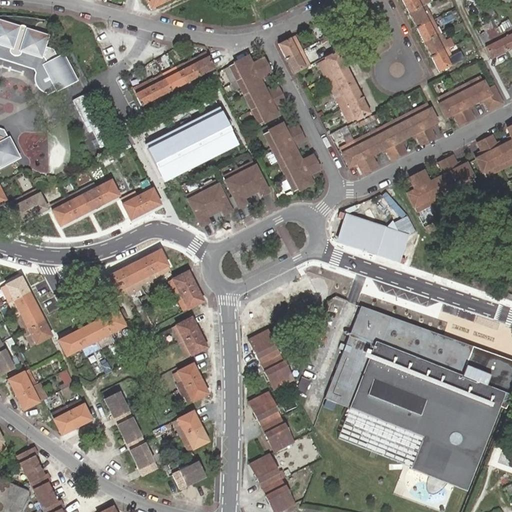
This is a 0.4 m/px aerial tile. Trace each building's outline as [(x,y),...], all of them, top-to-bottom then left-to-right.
[(145,0),(149,7),(151,9),(156,7),(165,2),(165,3),(166,3),(164,0),(145,0)] [(400,0),(406,9),(409,14),(411,12),(420,8),(430,3),(428,0),(400,0)] [(425,5),(420,8),(424,14),(429,12),(425,5)] [(411,12),(409,14),(411,19),(416,27),(415,28),(428,22),(433,20),(429,12),(424,14),(420,8),(411,12)] [(428,22),(415,28),(416,29),(416,28),(421,37),(423,42),(426,41),(435,37),(432,30),(437,28),(433,20),(428,22)] [(0,167),(18,158),(4,131),(0,129),(0,58),(34,68),(47,94),(75,80),(63,56),(58,58),(53,49),(43,47),(46,37),(0,23),(0,167)] [(499,40),(506,52),(511,48),(511,28),(511,26),(504,30),(505,31),(497,35),(499,40)] [(432,30),(435,37),(440,34),(437,28),(432,30)] [(506,52),(499,40),(497,35),(494,30),(479,37),(482,43),(484,48),(489,57),(490,59),(496,57),(505,52),(505,53),(506,52)] [(440,34),(435,37),(438,43),(443,41),(440,34)] [(298,43),(294,35),(289,38),(290,38),(293,45),(298,43)] [(426,41),(423,42),(426,47),(431,56),(430,57),(442,51),(447,49),(453,46),(449,38),(443,41),(438,43),(435,37),(426,41)] [(297,53),(302,50),(301,49),(299,44),(298,43),(293,45),(290,38),(280,43),(278,44),(280,49),(285,59),(284,59),(285,59),(297,53)] [(296,72),(305,67),(310,65),(306,58),(312,56),(308,48),(302,51),(302,50),(297,53),(285,59),(285,60),(286,59),(290,69),(293,74),(295,72),(296,72)] [(442,51),(430,57),(430,58),(431,57),(435,66),(438,72),(441,70),(450,66),(446,58),(451,56),(447,49),(442,51)] [(335,52),(334,52),(324,58),(332,74),(346,66),(345,66),(341,57),(337,51),(335,52)] [(201,60),(208,57),(205,52),(198,55),(201,60)] [(193,64),(199,77),(200,77),(199,76),(208,71),(214,69),(212,66),(208,57),(201,60),(198,55),(190,60),(193,64)] [(312,56),(306,58),(310,65),(315,62),(312,56)] [(446,58),(450,66),(455,63),(451,57),(451,56),(446,58)] [(247,57),(230,66),(233,74),(237,75),(240,73),(242,78),(266,66),(263,59),(256,63),(251,65),(249,61),(247,57)] [(332,74),(324,58),(319,60),(316,62),(324,78),(327,76),(332,74)] [(199,77),(193,64),(190,60),(182,63),(185,69),(182,70),(178,72),(183,81),(184,83),(189,81),(198,76),(199,77)] [(182,63),(176,67),(178,72),(182,70),(185,69),(182,63)] [(266,66),(242,78),(244,83),(242,84),(241,89),(245,95),(262,86),(261,83),(258,78),(263,76),(270,73),(266,66)] [(346,67),(346,66),(332,74),(327,76),(324,78),(332,93),(335,92),(340,89),(351,83),(353,82),(350,76),(346,67)] [(179,86),(184,83),(183,81),(178,72),(172,75),(170,70),(161,74),(164,79),(170,91),(171,91),(170,91),(179,86)] [(233,74),(241,89),(242,84),(244,83),(242,78),(240,73),(237,75),(233,74)] [(164,79),(161,74),(147,82),(150,87),(154,96),(155,98),(160,96),(169,91),(170,92),(170,91),(164,79)] [(488,110),(501,104),(492,86),(486,89),(483,82),(478,84),(476,82),(473,81),(465,85),(474,103),(478,101),(482,99),(485,103),(488,110)] [(141,85),(133,89),(135,94),(141,106),(142,106),(141,105),(150,101),(155,98),(154,96),(150,87),(147,82),(141,85)] [(357,88),(353,82),(351,83),(340,89),(348,105),(362,97),(361,97),(357,88)] [(474,103),(465,85),(458,89),(457,92),(458,94),(453,97),(466,121),(472,118),(469,112),(466,107),(471,104),(474,103)] [(245,95),(248,102),(252,103),(254,102),(257,107),(281,95),(278,89),(271,92),(266,95),(264,90),(262,86),(245,95)] [(335,92),(332,93),(340,109),(341,109),(348,105),(340,89),(335,92)] [(458,89),(443,96),(447,97),(448,100),(453,97),(458,94),(457,92),(458,89)] [(281,95),(257,107),(260,112),(257,114),(256,117),(260,125),(277,116),(275,112),(273,107),(278,105),(285,102),(281,95)] [(459,125),(466,121),(453,97),(448,100),(447,97),(443,96),(436,100),(445,117),(449,116),(453,113),(456,118),(459,125)] [(348,125),(356,121),(367,115),(369,114),(366,108),(362,98),(362,97),(348,105),(341,109),(340,109),(348,125)] [(248,102),(256,117),(257,114),(260,112),(257,107),(254,102),(252,103),(248,102)] [(420,114),(415,116),(427,141),(434,138),(430,131),(428,126),(432,124),(436,122),(427,104),(420,108),(419,112),(420,114)] [(420,108),(405,116),(408,117),(410,119),(415,116),(420,114),(419,112),(420,108)] [(222,111),(146,149),(163,183),(239,145),(222,111)] [(427,141),(415,116),(410,119),(408,117),(405,116),(398,119),(407,137),(410,135),(415,133),(417,138),(420,144),(427,141)] [(407,137),(398,119),(391,123),(389,126),(391,129),(385,131),(398,156),(405,153),(401,146),(399,141),(403,139),(407,137)] [(391,123),(376,131),(379,132),(380,134),(385,131),(391,129),(389,126),(391,123)] [(282,125),(264,134),(268,141),(271,142),(274,141),(277,146),(301,133),(298,127),(291,130),(286,133),(283,128),(282,125)] [(391,159),(398,156),(385,131),(380,134),(379,132),(376,131),(368,134),(377,152),(381,150),(385,148),(388,153),(391,159)] [(301,133),(277,146),(279,151),(277,152),(275,156),(279,163),(297,154),(295,150),(293,146),(297,143),(304,140),(301,133)] [(377,152),(368,134),(361,138),(359,142),(361,144),(356,146),(369,171),(376,167),(372,161),(370,156),(374,153),(377,152)] [(491,137),(484,140),(496,165),(502,162),(503,165),(506,166),(511,162),(511,158),(505,144),(501,146),(497,148),(494,143),(491,137)] [(361,138),(347,145),(350,146),(351,149),(356,146),(361,144),(359,142),(361,138)] [(476,159),(484,177),(491,173),(492,170),(491,167),(496,165),(484,140),(477,144),(481,150),(483,155),(479,158),(476,159)] [(271,142),(268,141),(275,156),(277,152),(279,151),(277,146),(274,141),(271,142)] [(362,174),(369,171),(356,146),(351,149),(350,146),(347,145),(339,149),(348,167),(352,165),(356,163),(359,167),(362,174)] [(298,158),(297,154),(279,163),(283,170),(286,172),(289,170),(291,175),(316,163),(312,156),(306,160),(301,162),(298,158)] [(452,157),(445,160),(457,184),(462,182),(464,184),(467,185),(474,182),(465,164),(462,166),(457,168),(455,163),(452,157)] [(440,177),(436,179),(445,197),(452,193),(453,190),(452,187),(457,184),(445,160),(438,164),(441,170),(444,175),(440,177)] [(492,170),(491,173),(506,166),(503,165),(502,162),(496,165),(491,167),(492,170)] [(319,169),(316,163),(291,175),(294,180),(291,181),(290,184),(294,192),(312,183),(310,180),(308,175),(312,173),(319,169)] [(261,196),(267,192),(254,166),(250,168),(249,167),(245,166),(237,170),(247,188),(255,184),(258,190),(261,196)] [(247,188),(237,170),(230,173),(228,177),(229,179),(224,181),(238,207),(245,203),(242,198),(239,192),(247,188)] [(286,172),(283,170),(290,184),(291,181),(294,180),(291,175),(289,170),(286,172)] [(422,172),(415,175),(428,199),(432,197),(434,200),(437,201),(445,197),(436,179),(432,181),(428,183),(422,172)] [(407,194),(416,211),(424,208),(425,204),(423,202),(428,199),(415,175),(409,179),(412,185),(415,190),(410,192),(407,194)] [(96,188),(103,203),(110,199),(118,196),(116,193),(110,181),(96,188)] [(137,197),(144,212),(152,208),(159,204),(158,202),(152,189),(147,181),(140,185),(144,193),(137,197)] [(453,190),(452,193),(467,185),(464,184),(462,182),(457,184),(452,187),(453,190)] [(208,184),(200,188),(210,207),(217,203),(221,209),(223,214),(230,211),(217,185),(212,187),(212,186),(208,184)] [(239,192),(242,198),(258,190),(255,184),(247,188),(239,192)] [(80,193),(81,196),(96,188),(94,186),(80,193)] [(87,208),(89,211),(96,207),(103,203),(96,188),(81,196),(87,208)] [(210,207),(200,188),(193,192),(191,196),(192,197),(187,199),(200,225),(207,222),(205,217),(202,210),(210,207)] [(22,197),(24,201),(39,194),(38,194),(36,189),(22,197)] [(134,191),(119,199),(122,204),(137,197),(134,191)] [(80,193),(65,200),(67,203),(81,196),(80,193)] [(24,201),(32,216),(39,213),(46,209),(45,206),(39,194),(24,201)] [(67,203),(74,218),(82,214),(89,211),(87,208),(81,196),(67,203)] [(22,197),(7,204),(8,206),(9,209),(18,204),(24,201),(22,197)] [(137,197),(122,204),(128,216),(130,219),(137,215),(144,212),(137,197)] [(425,204),(424,208),(437,201),(434,200),(432,197),(428,199),(423,202),(425,204)] [(50,207),(52,211),(67,203),(65,200),(50,207)] [(18,204),(9,209),(15,221),(17,224),(24,220),(32,216),(24,201),(18,204)] [(67,203),(52,211),(58,223),(59,225),(67,222),(74,218),(67,203)] [(210,207),(202,210),(205,217),(221,209),(217,203),(210,207)] [(408,236),(344,215),(335,243),(399,264),(408,236)] [(152,273),(167,265),(161,253),(159,250),(152,254),(144,257),(152,273)] [(137,280),(152,273),(144,257),(137,261),(130,264),(131,268),(137,280)] [(115,272),(123,288),(137,280),(131,268),(130,264),(123,268),(115,272)] [(154,277),(169,269),(167,265),(152,273),(154,277)] [(108,295),(123,288),(115,272),(108,276),(101,279),(102,283),(108,295)] [(172,279),(180,294),(195,286),(191,279),(188,272),(184,273),(174,278),(172,279)] [(154,277),(152,273),(137,280),(140,285),(155,278),(154,277)] [(13,300),(28,292),(25,285),(21,277),(17,279),(5,285),(13,300)] [(172,279),(167,282),(175,297),(180,294),(172,279)] [(9,302),(13,300),(5,285),(1,288),(9,302)] [(182,298),(187,309),(199,303),(203,301),(199,294),(195,286),(180,294),(175,297),(177,300),(182,298)] [(126,292),(123,288),(108,295),(111,299),(126,292)] [(32,308),(36,307),(32,300),(28,292),(13,300),(9,302),(16,317),(20,315),(32,308)] [(177,300),(183,311),(187,309),(182,298),(177,300)] [(511,396),(511,361),(360,306),(359,309),(494,362),(485,386),(503,394),(511,396)] [(28,329),(43,321),(39,314),(36,307),(32,308),(20,315),(28,329)] [(494,362),(359,309),(323,399),(347,408),(421,437),(408,469),(465,491),(498,407),(503,394),(485,386),(494,362)] [(109,334),(124,326),(118,314),(116,310),(109,314),(102,318),(109,334)] [(16,317),(23,332),(24,331),(28,329),(20,315),(16,317)] [(89,329),(95,341),(109,334),(102,318),(94,322),(87,325),(89,329)] [(188,319),(176,325),(183,340),(198,332),(195,325),(191,318),(188,319)] [(28,329),(35,344),(47,337),(51,336),(47,329),(43,321),(28,329)] [(73,333),(80,348),(95,341),(89,329),(87,325),(80,329),(73,333)] [(171,328),(178,343),(183,340),(176,325),(171,328)] [(24,331),(23,332),(30,346),(35,344),(28,329),(24,331)] [(264,331),(252,338),(259,350),(261,356),(276,348),(270,337),(268,338),(264,331)] [(198,332),(183,340),(191,355),(203,349),(206,347),(202,340),(198,332)] [(60,344),(66,356),(67,355),(80,348),(73,333),(66,336),(58,340),(60,344)] [(259,350),(252,338),(250,339),(255,349),(253,350),(257,358),(261,356),(259,350)] [(178,343),(186,358),(191,355),(183,340),(178,343)] [(0,343),(0,375),(13,369),(0,343)] [(261,356),(265,363),(280,355),(276,348),(261,356)] [(266,364),(268,369),(283,362),(280,355),(265,363),(266,364)] [(260,365),(265,363),(261,356),(257,358),(260,365)] [(272,376),(287,369),(283,362),(268,369),(272,376)] [(264,372),(268,369),(266,364),(265,363),(260,365),(264,372)] [(189,366),(177,372),(181,379),(175,383),(178,390),(184,386),(200,379),(196,371),(192,364),(189,366)] [(289,373),(287,369),(272,376),(268,369),(264,372),(268,380),(271,378),(276,388),(290,381),(286,374),(289,373)] [(59,373),(66,388),(70,385),(73,384),(65,370),(59,373)] [(23,373),(11,379),(7,380),(11,388),(15,395),(30,387),(35,385),(27,371),(23,373)] [(177,372),(171,375),(175,382),(181,379),(177,372)] [(305,394),(309,380),(299,377),(295,392),(305,394)] [(204,386),(200,379),(184,386),(178,390),(186,404),(192,401),(204,395),(208,393),(204,386)] [(45,398),(38,383),(35,385),(30,387),(15,395),(19,403),(22,410),(26,408),(38,402),(43,399),(45,398)] [(72,390),(70,385),(66,388),(60,390),(63,395),(72,390)] [(118,392),(103,399),(110,413),(113,412),(119,424),(131,417),(118,392)] [(265,395),(265,394),(250,401),(255,411),(253,412),(257,420),(263,417),(261,414),(254,401),(265,395)] [(511,398),(511,396),(503,394),(498,407),(507,411),(511,398)] [(268,400),(265,395),(254,401),(261,414),(263,417),(276,410),(271,399),(268,400)] [(68,412),(76,427),(83,424),(90,420),(89,417),(83,405),(68,412)] [(53,420),(68,412),(65,407),(50,414),(53,420)] [(421,437),(347,408),(335,440),(408,469),(421,437)] [(276,410),(263,417),(266,424),(280,417),(276,410)] [(68,432),(76,427),(68,412),(53,420),(59,432),(61,435),(68,432)] [(113,412),(110,413),(116,425),(119,424),(113,412)] [(189,413),(177,419),(185,434),(200,426),(196,419),(193,412),(189,413)] [(131,449),(143,443),(131,417),(119,424),(116,425),(123,439),(126,438),(131,449)] [(266,424),(263,417),(257,420),(260,427),(266,424)] [(280,417),(266,424),(268,427),(270,431),(284,424),(280,417)] [(177,419),(172,422),(180,437),(185,434),(177,419)] [(268,427),(266,424),(260,427),(264,434),(270,431),(268,427)] [(284,424),(270,431),(274,439),(288,433),(284,424)] [(204,434),(200,426),(185,434),(192,449),(204,443),(208,441),(204,434)] [(276,450),(290,443),(287,437),(289,435),(288,433),(274,439),(270,431),(264,434),(268,442),(271,441),(276,450)] [(185,434),(180,437),(188,452),(192,449),(185,434)] [(126,438),(123,439),(129,450),(131,449),(126,438)] [(139,463),(144,475),(156,469),(143,443),(131,449),(129,450),(136,465),(139,463)] [(37,455),(33,447),(15,456),(23,470),(20,472),(21,475),(30,471),(35,468),(34,465),(37,464),(33,456),(37,455)] [(266,456),(251,463),(256,473),(254,474),(258,482),(277,472),(272,461),(269,462),(266,456)] [(198,462),(172,474),(177,486),(189,481),(190,483),(205,476),(198,462)] [(139,463),(136,465),(142,476),(144,475),(139,463)] [(36,469),(35,468),(30,471),(21,475),(22,477),(25,476),(29,483),(43,475),(39,468),(36,469)] [(20,476),(17,470),(2,477),(4,480),(8,482),(20,476)] [(261,489),(281,479),(277,472),(258,482),(261,489)] [(38,486),(49,480),(46,474),(43,475),(29,483),(32,489),(38,486)] [(0,511),(20,511),(28,496),(28,493),(28,491),(25,489),(8,482),(4,480),(0,478),(0,511)] [(284,486),(281,479),(261,489),(265,496),(284,486)] [(45,500),(53,496),(52,494),(49,496),(47,492),(50,491),(47,483),(50,481),(49,480),(38,486),(32,489),(36,497),(33,499),(36,503),(39,502),(39,503),(40,503),(45,500)] [(189,481),(177,486),(179,489),(190,483),(189,481)] [(276,511),(277,511),(291,505),(287,498),(290,497),(284,486),(265,496),(269,504),(272,502),(276,511)] [(39,503),(42,509),(56,502),(53,496),(45,500),(40,503),(39,503)] [(56,502),(42,509),(43,511),(57,511),(60,511),(60,509),(63,507),(60,500),(56,502)]
